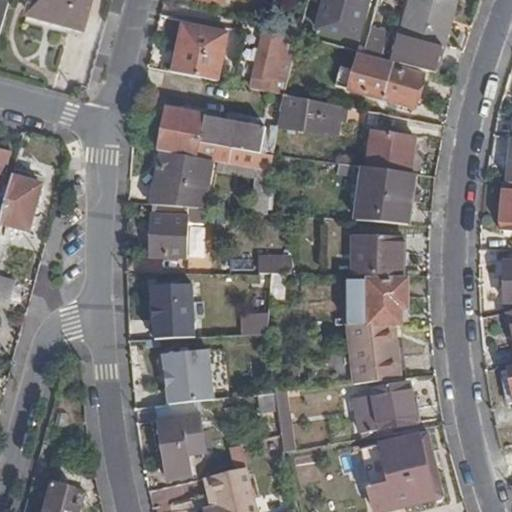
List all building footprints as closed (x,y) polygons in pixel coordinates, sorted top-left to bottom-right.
[(0,0),(0,38),(10,3),(0,0)] [(85,26),(92,0),(33,0),(31,11),(85,26)] [(371,0),(328,0),(320,30),(361,41),(371,0)] [(457,0),(412,0),(401,50),(441,61),(457,0)] [(307,23),(285,16),(281,32),(302,38),(307,23)] [(185,24),(174,73),(204,79),(219,82),(230,35),(185,24)] [(266,88),(265,91),(286,96),(301,45),(267,36),(255,79),(276,84),(274,90),(266,88)] [(395,63),(361,54),(352,89),(417,108),(426,76),(395,67),(395,63)] [(204,79),(174,73),(171,89),(201,96),(204,79)] [(343,125),(345,108),(286,96),(280,130),(331,140),(333,124),(343,125)] [(164,153),(154,205),(156,205),(206,209),(216,160),(227,161),(230,161),(233,147),(260,152),(265,129),(170,110),(161,152),(164,153)] [(374,168),(411,173),(415,136),(376,131),(372,168),(374,168)] [(0,189),(1,190),(6,175),(11,155),(0,151),(0,189)] [(161,152),(150,204),(154,205),(164,153),(161,152)] [(275,167),(276,160),(263,159),(262,166),(259,181),(254,213),(269,214),(275,167)] [(317,164),(285,159),(282,179),(315,183),(317,164)] [(259,181),(262,166),(230,161),(227,161),(225,175),(259,181)] [(368,221),(410,224),(413,200),(421,200),(421,191),(413,190),(415,173),(411,173),(374,168),(368,221)] [(9,193),(13,177),(6,175),(1,190),(9,193)] [(45,186),(13,177),(9,193),(0,224),(32,232),(45,186)] [(511,185),(510,185),(506,185),(503,232),(511,232),(511,185)] [(206,223),(206,209),(156,205),(154,257),(188,258),(189,223),(206,223)] [(356,276),(407,276),(406,236),(355,236),(356,276)] [(256,259),(255,275),(273,275),(292,275),(292,253),(276,253),(275,259),(256,259)] [(292,275),(273,275),(272,298),(291,299),(292,275)] [(0,305),(11,308),(18,283),(0,277),(0,305)] [(405,310),(410,310),(410,281),(372,281),(371,297),(351,297),(351,312),(371,311),(370,327),(395,328),(405,328),(405,310)] [(156,288),(157,340),(197,338),(194,287),(156,288)] [(355,386),(397,381),(392,350),(398,349),(395,328),(370,327),(350,327),(355,386)] [(275,394),(290,393),(306,391),(301,333),(271,334),(275,394)] [(397,381),(402,380),(398,349),(392,350),(397,381)] [(165,379),(167,403),(210,398),(205,354),(164,359),(159,364),(160,375),(165,379)] [(418,425),(410,385),(374,391),(374,396),(356,400),(362,434),(418,425)] [(284,454),(297,451),(290,393),(275,394),(282,438),(284,454)] [(201,402),(158,406),(171,480),(194,476),(191,456),(209,453),(201,402)] [(428,437),(420,438),(423,450),(432,449),(428,437)] [(423,450),(420,438),(365,451),(380,510),(443,495),(432,449),(423,450)] [(235,467),(249,464),(244,444),(231,447),(235,467)] [(223,505),(215,508),(207,511),(257,511),(246,469),(237,472),(236,471),(216,476),(223,505)] [(216,476),(207,478),(215,508),(223,505),(216,476)] [(55,486),(47,511),(81,511),(86,495),(55,486)]
